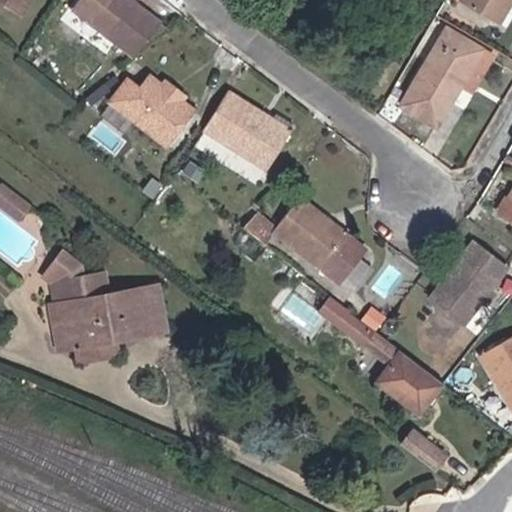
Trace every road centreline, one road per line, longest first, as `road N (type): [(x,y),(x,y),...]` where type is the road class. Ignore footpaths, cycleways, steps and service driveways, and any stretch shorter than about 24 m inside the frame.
road 1 (unknown): [(478,509),(383,506),(296,478),(69,372)]
road 2 (residential): [(206,0),(450,206),(511,111)]
